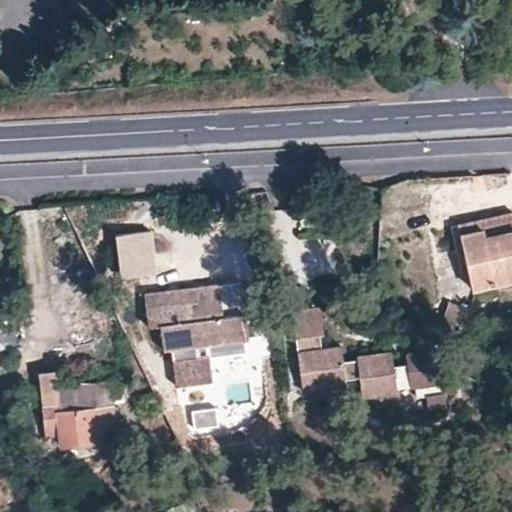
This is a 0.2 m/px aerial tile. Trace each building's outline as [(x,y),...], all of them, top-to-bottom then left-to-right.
[(214,201),(202,202),(203,216),(214,215),(214,201)] [(511,213),(457,225),(460,237),(482,231),(485,239),(511,232),(511,213)] [(511,232),(485,239),(482,231),(460,237),(472,292),(511,283),(511,232)] [(153,273),(147,232),(113,237),(118,278),(153,273)] [(246,339),(243,313),(221,316),(217,285),(142,294),(146,327),(158,325),(161,350),(169,349),(173,386),(210,382),(206,356),(196,358),(194,346),(246,339)] [(466,329),(472,307),(448,302),(443,323),(466,329)] [(318,336),(316,308),(307,309),(308,325),(314,325),(315,336),(318,336)] [(308,325),(307,309),(288,310),(291,358),(307,357),(308,371),(337,369),(351,368),(352,388),(387,386),(387,381),(385,358),(384,343),(349,346),(350,349),(336,350),(335,335),(318,336),(315,336),(314,325),(308,325)] [(0,328),(0,351),(11,356),(18,335),(0,328)] [(435,402),(431,344),(398,347),(399,357),(385,358),(387,381),(406,380),(407,391),(416,391),(417,403),(435,402)] [(337,374),(337,369),(308,371),(307,357),(291,358),(293,377),(337,374)] [(57,387),(56,373),(41,374),(44,407),(42,407),(44,439),(58,439),(60,448),(115,443),(113,405),(60,408),(57,387)] [(114,383),(57,387),(60,408),(113,405),(116,404),(114,383)] [(217,410),(193,413),(195,431),(219,428),(217,410)]
